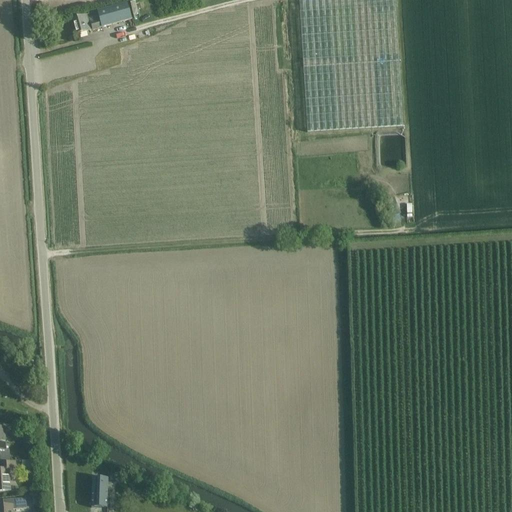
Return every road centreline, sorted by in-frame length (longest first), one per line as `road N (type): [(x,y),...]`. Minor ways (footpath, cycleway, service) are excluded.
road 1 (unclassified): [(42,253),(412,230)]
road 2 (unclassified): [(59,511),(42,253)]
road 3 (unclassified): [(42,253),(28,53)]
